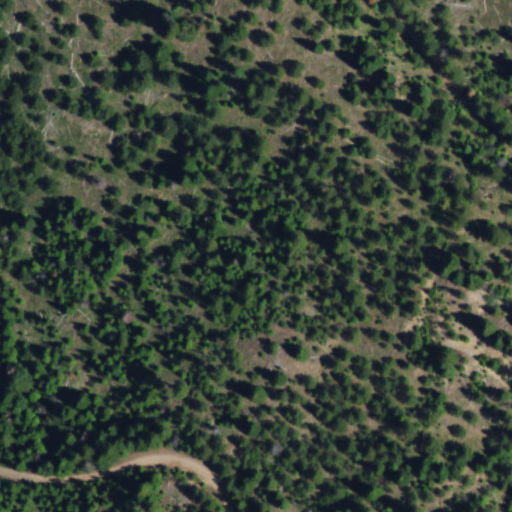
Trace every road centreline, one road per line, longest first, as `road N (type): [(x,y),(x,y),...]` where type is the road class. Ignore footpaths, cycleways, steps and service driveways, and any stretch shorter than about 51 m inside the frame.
road 1 (residential): [(0,486),(24,500),(155,476),(191,511)]
road 2 (track): [(511,154),(401,0)]
